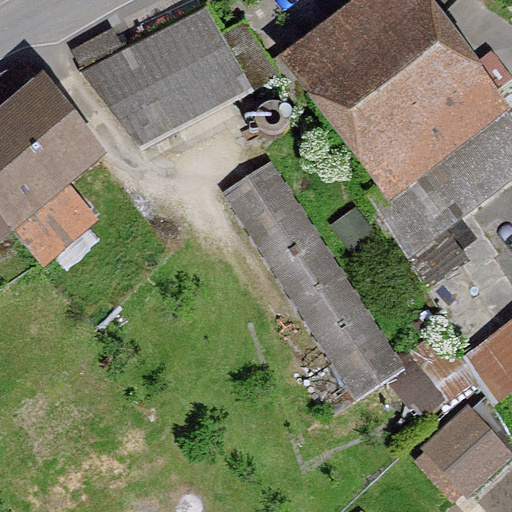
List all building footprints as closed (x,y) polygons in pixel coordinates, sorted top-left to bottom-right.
[(285,53),(271,65),(280,79),(302,107),(311,101),(379,190),(366,200),(404,256),(426,290),(462,267),(436,232),(511,173),(511,122),(497,103),(511,91),(511,84),(492,57),(474,71),(419,0),(386,0),(297,68),(285,53)] [(141,151),(280,79),(271,65),(243,25),(226,34),(219,38),(205,12),(83,74),(141,151)] [(112,33),(73,54),(82,68),(120,48),(112,33)] [(47,88),(0,126),(0,215),(9,228),(13,233),(40,264),(91,220),(61,184),(98,152),(47,88)] [(259,111),(256,116),(255,122),(256,128),(259,133),(263,137),(268,139),(274,140),(279,138),(284,135),(288,131),(290,125),(290,119),(288,114),(284,109),(280,106),(274,105),(268,105),(263,108),(259,111)] [(403,372),(270,165),(224,195),(357,402),(378,388),(380,392),(384,390),(382,386),(403,372)] [(373,234),(356,212),(333,228),(350,250),(373,234)] [(0,234),(9,228),(0,215),(0,234)] [(511,451),(511,442),(487,401),(470,416),(468,414),(427,451),(466,494),(511,451)]
